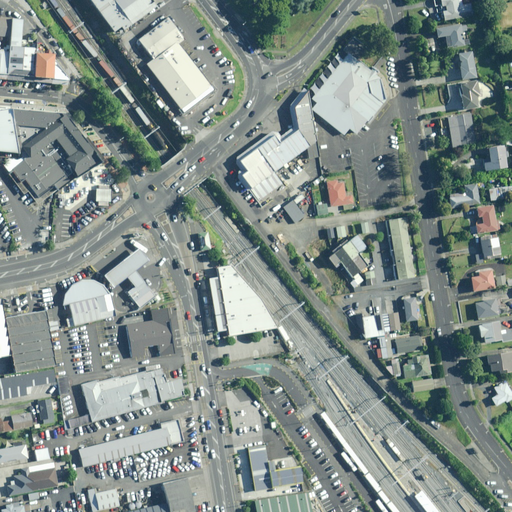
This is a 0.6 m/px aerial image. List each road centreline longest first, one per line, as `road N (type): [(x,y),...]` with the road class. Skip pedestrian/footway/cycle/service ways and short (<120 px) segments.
road 1 (residential): [(387,0),(456,390),(511,474)]
road 2 (secondary): [(148,197),(189,292),(224,511)]
road 3 (secondary): [(0,274),(77,252),(148,197)]
road 4 (secondary): [(148,197),(271,89)]
road 5 (tertiary): [(69,100),(92,116),(148,197)]
road 6 (residential): [(9,0),(68,70),(69,100)]
